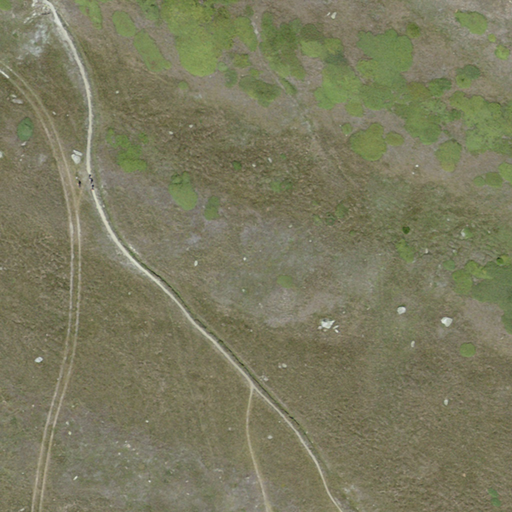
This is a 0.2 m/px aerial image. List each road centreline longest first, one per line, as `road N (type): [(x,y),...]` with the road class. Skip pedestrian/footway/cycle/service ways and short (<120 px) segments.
road 1 (track): [(33,511),(76,279),(68,224)]
road 2 (track): [(68,224),(54,121),(0,79)]
